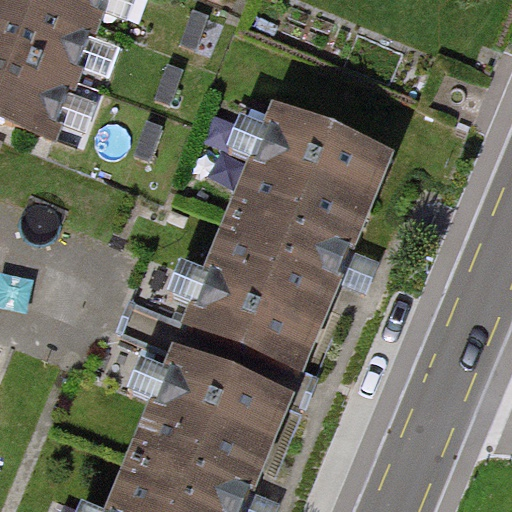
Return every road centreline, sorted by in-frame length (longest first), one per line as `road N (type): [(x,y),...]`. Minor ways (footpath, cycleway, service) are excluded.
road 1 (primary): [(451,387),(511,240)]
road 2 (primary): [(399,511),(451,387)]
